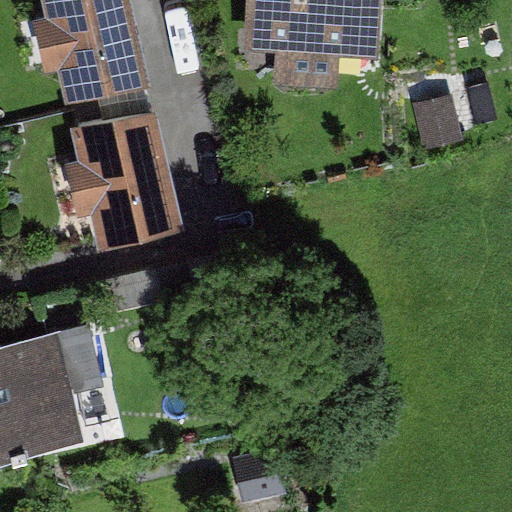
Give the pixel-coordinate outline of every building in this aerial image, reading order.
[(148,0),(57,0),(77,87),(163,68),(148,0)] [(254,0),(252,34),(389,45),(392,0),(254,0)] [(511,43),(442,50),(451,149),(511,143),(511,43)] [(171,91),(84,114),(115,234),(202,212),(171,91)] [(154,271),(108,282),(108,286),(115,313),(161,302),(154,271)] [(86,325),(0,346),(0,464),(83,444),(71,395),(102,387),(86,325)]
